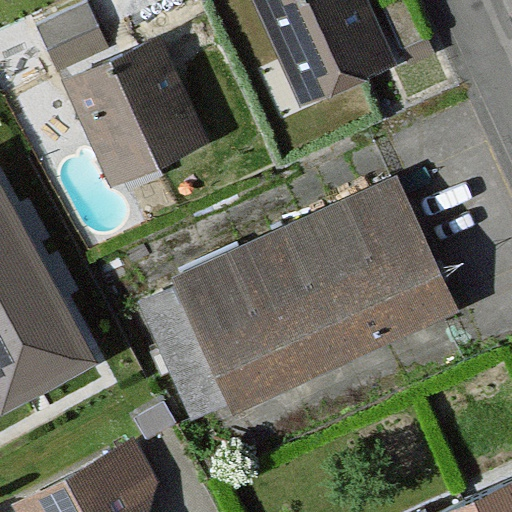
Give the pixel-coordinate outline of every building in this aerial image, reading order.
[(389,63),(361,0),(249,0),(277,61),(292,54),(311,98),(389,63)] [(412,0),(375,0),(399,51),(429,36),(412,0)] [(100,26),(89,1),(37,23),(48,48),(100,26)] [(202,148),(153,39),(75,74),(115,164),(157,145),(165,164),(202,148)] [(90,347),(0,181),(0,388),(3,394),(90,347)] [(391,182),(170,285),(214,378),(434,275),(391,182)] [(149,511),(111,443),(20,494),(29,511),(149,511)] [(511,511),(511,480),(446,511),(511,511)]
